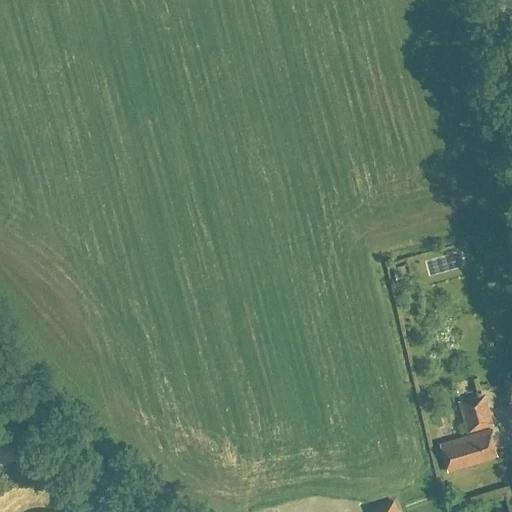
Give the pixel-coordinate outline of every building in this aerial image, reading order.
[(409,275),(406,264),(393,267),(396,278),(409,275)] [(511,368),(501,370),(503,384),(511,382),(511,368)] [(490,428),(441,441),(448,468),(498,455),(490,428)] [(406,501),(420,503),(422,490),(407,489),(406,501)] [(398,511),(395,499),(370,507),(371,511),(398,511)]
